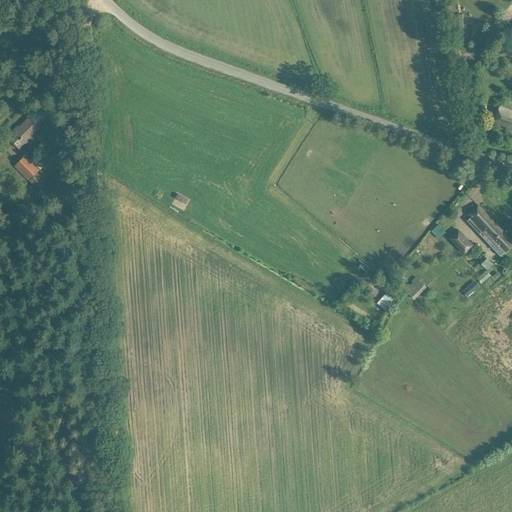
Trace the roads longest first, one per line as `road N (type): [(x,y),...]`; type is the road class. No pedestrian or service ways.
road 1 (track): [(127,511),(90,31)]
road 2 (unclassified): [(475,155),(189,55),(104,0)]
road 3 (track): [(475,155),(463,76),(468,55),(511,7)]
